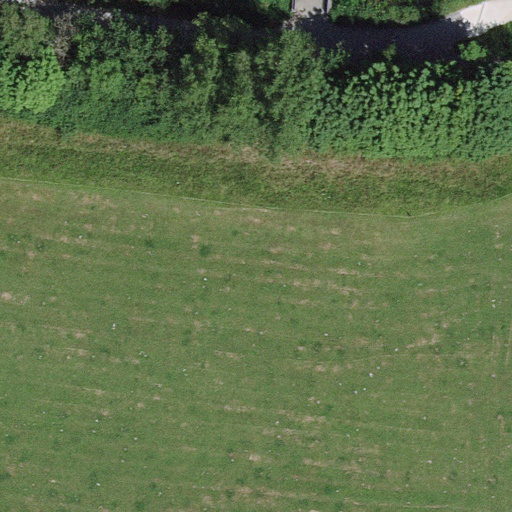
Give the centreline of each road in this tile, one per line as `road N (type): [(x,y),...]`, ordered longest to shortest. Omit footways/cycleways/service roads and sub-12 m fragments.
road 1 (track): [(399,55),(42,0)]
road 2 (track): [(399,55),(511,11)]
